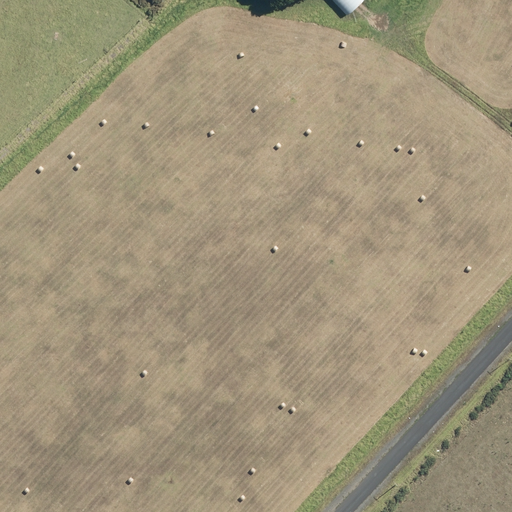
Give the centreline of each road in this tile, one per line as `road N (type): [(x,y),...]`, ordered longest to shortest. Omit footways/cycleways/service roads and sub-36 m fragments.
road 1 (unclassified): [(342,511),(511,327)]
road 2 (track): [(142,24),(0,155)]
